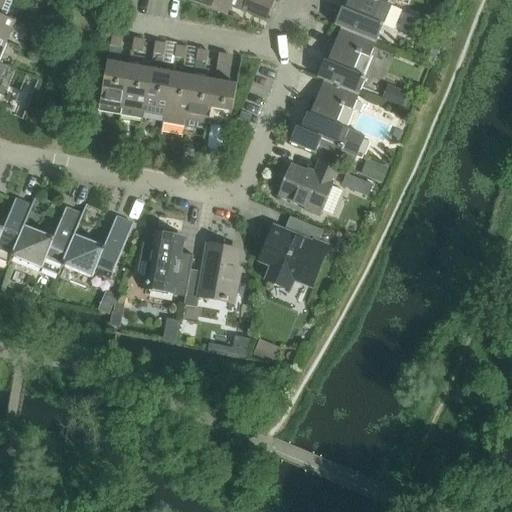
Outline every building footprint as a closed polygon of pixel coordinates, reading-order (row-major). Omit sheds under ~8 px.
[(0,0),(0,16),(7,19),(14,0),(0,0)] [(271,10),(246,0),(245,0),(186,0),(187,1),(227,17),(230,8),(242,13),(243,12),(266,21),(271,10)] [(246,0),(271,10),(274,0),(246,0)] [(335,26),(341,28),(376,43),(383,26),(379,24),(389,0),(348,0),(348,2),(345,10),(342,9),(335,26)] [(422,14),(437,20),(441,10),(427,4),(422,14)] [(0,41),(7,44),(16,23),(7,19),(0,16),(0,41)] [(324,81),(359,96),(366,78),(362,77),(376,43),(341,28),(328,62),(325,61),(318,79),(324,81)] [(100,106),(123,110),(130,68),(119,66),(122,49),(121,49),(123,37),(113,35),(113,34),(107,64),(100,106)] [(132,51),(143,53),(145,41),(135,39),(135,38),(132,51)] [(154,55),(164,56),(166,45),(156,43),(157,42),(156,42),(154,55)] [(175,58),(185,60),(187,48),(178,47),(178,46),(177,46),(175,58)] [(187,121),(208,125),(215,83),(207,82),(209,71),(205,70),(208,52),(199,51),(199,50),(198,50),(193,79),(194,79),(187,121)] [(217,66),(228,68),(230,56),(220,54),(220,53),(219,53),(217,66)] [(123,110),(144,114),(152,72),(142,70),(144,59),(132,57),(130,68),(123,110)] [(144,114),(166,117),(173,76),(152,72),(144,114)] [(193,79),(173,76),(166,117),(187,121),(194,79),(193,79)] [(359,96),(324,81),(311,115),(308,114),(301,130),(297,128),(290,144),(316,155),(319,148),(355,162),(363,142),(347,135),(349,131),(336,126),(343,107),(353,111),(359,96)] [(215,83),(208,125),(229,129),(237,87),(215,83)] [(389,84),(384,99),(405,105),(409,91),(389,84)] [(305,210),(321,217),(340,168),(319,160),(314,174),(291,165),(278,197),(306,207),(305,210)] [(361,174),(384,183),(389,169),(366,160),(361,174)] [(0,260),(9,264),(12,257),(25,227),(33,207),(16,200),(7,222),(0,218),(0,260)] [(25,227),(12,257),(42,270),(45,264),(49,265),(48,268),(60,273),(63,266),(75,235),(83,216),(66,209),(57,231),(50,228),(47,236),(25,227)] [(75,235),(63,266),(93,279),(95,273),(99,274),(98,277),(109,282),(110,279),(112,279),(134,224),(117,217),(108,239),(101,236),(98,244),(75,235)] [(267,282),(289,291),(294,280),(310,287),(326,248),(323,247),(324,245),(319,243),(323,232),(291,218),(285,233),(273,228),(267,243),(272,245),(264,263),(273,267),(267,282)] [(143,245),(137,279),(142,279),(139,294),(174,300),(175,295),(186,297),(193,256),(182,254),(184,240),(155,234),(153,247),(143,245)] [(186,297),(184,306),(198,309),(200,296),(222,300),(222,301),(228,302),(228,301),(236,302),(241,270),(237,269),(240,254),(208,248),(204,273),(191,271),(194,256),(193,256),(186,297)] [(193,335),(198,336),(202,311),(188,309),(186,326),(194,328),(193,335)]
